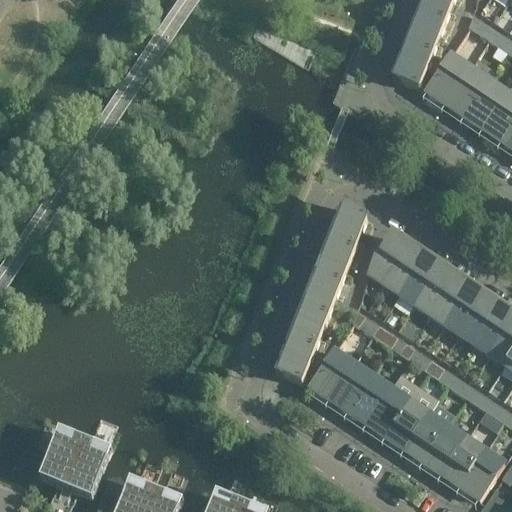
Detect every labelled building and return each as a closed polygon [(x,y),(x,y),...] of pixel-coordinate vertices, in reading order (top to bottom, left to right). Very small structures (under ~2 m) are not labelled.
[(453,12),(457,0),(426,0),(426,2),(453,12)] [(446,29),(453,12),(426,2),(419,18),(446,29)] [(440,45),(446,29),(419,18),(413,34),(440,45)] [(476,37),(483,26),(475,21),(475,20),(474,20),(469,32),(476,37)] [(487,44),(494,34),(487,29),(480,40),(487,44)] [(433,61),(440,45),(413,34),(406,51),(433,61)] [(494,49),(501,38),(494,34),(487,44),(494,49)] [(505,56),(511,45),(505,41),(498,52),(505,56)] [(427,78),(433,61),(406,51),(400,67),(427,78)] [(448,109),(471,75),(451,62),(427,98),(428,99),(429,99),(443,105),(442,105),(448,109)] [(420,95),(426,80),(427,78),(400,67),(393,84),(420,95)] [(466,123),(489,87),(471,75),(448,109),(454,113),(454,112),(465,123),(466,123)] [(485,134),(508,99),(489,87),(466,123),(480,130),(479,130),(485,134)] [(503,148),(511,133),(511,101),(508,99),(485,134),(491,138),(491,137),(502,147),(503,148)] [(511,133),(503,148),(511,152),(511,133)] [(362,241),(368,226),(368,225),(352,214),(350,217),(342,214),(335,231),(362,241)] [(355,258),(362,241),(335,231),(328,247),(355,258)] [(385,290),(409,255),(393,244),(384,258),(381,256),(380,255),(370,280),(385,290)] [(349,274),(355,258),(328,247),(322,264),(349,274)] [(400,300),(424,265),(409,255),(385,290),(400,300)] [(342,291),(349,274),(322,264),(315,280),(342,291)] [(415,310),(439,275),(424,265),(400,300),(415,310)] [(430,320),(454,285),(439,275),(415,310),(430,320)] [(336,307),(342,291),(315,280),(309,296),(336,307)] [(445,330),(469,295),(454,285),(430,320),(445,330)] [(461,340),(484,305),(469,295),(445,330),(461,340)] [(329,323),(336,307),(309,296),(302,313),(329,323)] [(476,350),(499,315),(484,305),(461,340),(476,350)] [(323,340),(329,323),(302,313),(296,329),(323,340)] [(359,332),(367,321),(358,315),(351,326),(359,332)] [(491,360),(511,328),(511,323),(499,315),(476,350),(491,360)] [(371,340),(378,329),(371,324),(364,335),(371,340)] [(506,370),(511,361),(511,328),(491,360),(506,370)] [(316,356),(323,340),(296,329),(289,345),(316,356)] [(378,344),(385,334),(378,329),(371,340),(378,344)] [(389,352),(396,341),(389,336),(382,347),(389,352)] [(395,356),(402,345),(396,341),(389,352),(395,356)] [(309,373),(316,356),(289,345),(283,362),(309,373)] [(402,360),(409,350),(402,345),(395,356),(402,360)] [(409,365),(416,354),(409,350),(402,360),(409,365)] [(332,405),(355,370),(335,357),(311,394),(312,395),(313,394),(326,400),(326,401),(332,405)] [(420,372),(427,362),(420,357),(413,368),(420,372)] [(303,389),(309,375),(309,373),(283,362),(276,379),(303,389)] [(427,377),(434,366),(427,362),(420,372),(427,377)] [(434,381),(441,371),(434,366),(427,377),(434,381)] [(349,419),(373,383),(355,370),(332,405),(337,408),(338,408),(349,418),(349,419)] [(445,389),(452,378),(445,374),(438,385),(445,389)] [(452,394),(459,383),(452,378),(445,389),(452,394)] [(369,429),(392,395),(373,383),(349,419),(350,419),(364,425),(363,426),(369,429)] [(458,398),(466,387),(459,383),(452,394),(458,398)] [(465,403),(472,392),(466,387),(458,398),(465,403)] [(387,444),(411,408),(392,395),(369,429),(375,433),(387,444)] [(476,410),(484,399),(477,395),(470,405),(476,410)] [(483,414),(490,404),(484,399),(476,410),(483,414)] [(490,419),(497,408),(490,404),(483,414),(490,419)] [(407,455),(430,420),(411,408),(387,444),(402,450),(401,451),(407,455)] [(504,428),(511,418),(504,413),(497,424),(504,428)] [(424,469),(449,432),(430,420),(407,455),(413,458),(424,468),(424,469)] [(444,480),(467,445),(449,432),(424,469),(425,469),(439,475),(438,476),(444,480)] [(67,495),(83,454),(86,446),(78,443),(60,435),(56,445),(57,445),(41,485),(57,491),(53,501),(54,501),(58,491),(67,495)] [(462,493),(486,457),(467,445),(444,480),(450,483),(461,493),(462,493)] [(93,505),(109,466),(110,466),(113,457),(95,450),(86,446),(83,454),(67,495),(76,499),(72,508),(74,509),(77,499),(93,505)] [(482,505),(505,470),(486,457),(462,493),(462,494),(476,500),(476,501),(482,505)] [(510,490),(511,486),(511,477),(509,476),(503,485),(510,490)] [(151,511),(154,504),(158,496),(149,493),(149,492),(131,485),(128,495),(121,511),(151,511)] [(182,511),(184,507),(166,499),(166,500),(158,496),(154,504),(151,511),(182,511)] [(242,511),(244,509),(235,506),(235,505),(217,498),(213,507),(214,507),(212,511),(242,511)]
